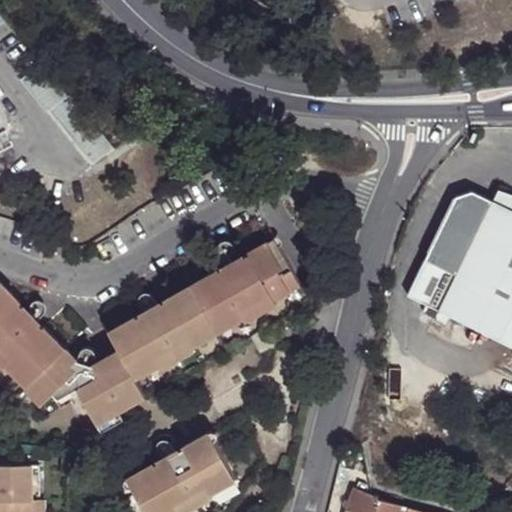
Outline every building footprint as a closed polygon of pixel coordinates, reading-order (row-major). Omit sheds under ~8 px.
[(42,112),(60,98),(32,65),(12,82),(39,114),(42,112)] [(62,95),(60,98),(42,112),(85,165),(106,148),(62,95)] [(511,192),(501,186),(495,197),(511,206),(511,192)] [(511,206),(495,197),(460,193),(409,289),(428,299),(424,306),(446,318),(450,310),(511,342),(511,206)] [(219,270),(218,270),(241,318),(246,316),(242,310),(270,294),(274,300),(301,284),(274,239),(247,253),(258,271),(229,288),(219,270)] [(247,253),(219,270),(229,288),(258,271),(247,253)] [(241,318),(218,270),(165,300),(175,318),(146,334),(136,317),(109,331),(119,350),(92,365),(91,373),(77,368),(72,364),(77,360),(45,327),(31,339),(9,317),(23,304),(1,281),(0,282),(0,347),(11,359),(5,364),(26,386),(25,387),(42,404),(66,382),(72,392),(78,389),(97,424),(145,395),(135,378),(162,363),(158,357),(188,340),(192,346),(241,318)] [(242,310),(246,316),(248,319),(276,304),(274,300),(270,294),(242,310)] [(175,318),(165,300),(136,317),(146,334),(175,318)] [(45,327),(23,304),(9,317),(31,339),(45,327)] [(267,328),(253,336),(261,351),(276,343),(267,328)] [(194,350),(192,346),(188,340),(158,357),(162,363),(164,366),(194,350)] [(0,347),(0,365),(2,368),(5,364),(11,359),(0,347)] [(92,365),(77,360),(72,364),(77,368),(91,373),(92,365)] [(193,367),(178,375),(181,380),(196,372),(193,367)] [(163,479),(154,464),(127,479),(146,511),(175,511),(180,509),(177,503),(205,487),(209,494),(235,478),(209,432),(183,447),(192,463),(163,479)] [(183,447),(154,464),(163,479),(192,463),(183,447)] [(0,511),(17,511),(17,502),(31,501),(30,464),(0,464),(0,511)] [(380,492),(357,484),(348,506),(364,511),(438,511),(379,495),(380,492)] [(177,503),(180,509),(181,511),(184,511),(211,497),(209,494),(205,487),(177,503)] [(17,511),(41,511),(41,501),(31,501),(17,502),(17,511)]
